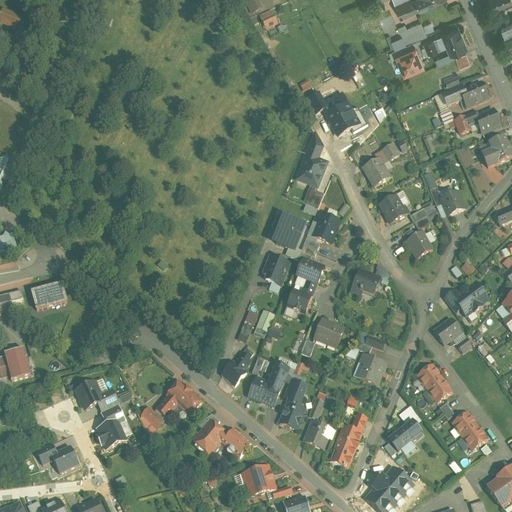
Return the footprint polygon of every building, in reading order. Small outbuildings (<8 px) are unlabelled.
[(389,0),(385,2),(389,10),(367,18),(372,31),(383,27),(394,23),(402,20),(394,0),(389,0)] [(411,0),(397,6),(402,18),(403,17),(402,16),(440,0),(411,0)] [(511,0),(489,0),(494,11),(511,3),(511,0)] [(254,2),(249,5),(253,14),(259,11),(254,2)] [(31,23),(4,12),(0,21),(0,26),(17,33),(15,38),(25,42),(29,33),(27,32),(31,23)] [(267,32),(280,27),(273,12),(260,17),(267,32)] [(421,23),(401,32),(406,46),(427,37),(421,23)] [(459,29),(443,36),(451,55),(467,49),(459,29)] [(429,42),(425,44),(425,46),(429,55),(438,51),(433,40),(429,42)] [(415,48),(397,56),(404,74),(423,66),(415,48)] [(436,59),(450,54),(448,48),(433,54),(436,59)] [(456,59),(461,69),(471,65),(467,54),(456,59)] [(445,80),(448,90),(462,86),(459,76),(445,80)] [(341,77),(334,80),(337,87),(344,83),(341,77)] [(302,89),(305,93),(314,86),(312,82),(302,89)] [(464,93),(463,93),(466,101),(463,102),(463,103),(467,111),(489,102),(482,85),(464,93)] [(48,91),(39,87),(34,97),(43,101),(48,91)] [(462,88),(442,96),(448,109),(463,103),(463,102),(466,101),(463,93),(464,93),(462,88)] [(348,106),(327,118),(339,139),(355,130),(356,129),(354,126),(349,117),(353,115),(348,106)] [(379,123),(388,120),(385,111),(376,114),(379,123)] [(479,118),(476,120),(467,123),(470,129),(478,126),(483,137),(501,130),(493,112),(479,118)] [(477,113),(465,119),(467,123),(476,120),(479,118),(477,113)] [(465,119),(455,123),(457,128),(461,137),(471,133),(470,129),(467,123),(465,119)] [(364,120),(354,126),(356,129),(355,130),(356,132),(363,144),(372,134),(364,120)] [(455,123),(448,126),(451,131),(457,128),(455,123)] [(511,156),(505,139),(490,145),(493,153),(498,166),(511,160),(511,156)] [(392,147),(383,152),(390,164),(399,158),(392,147)] [(460,153),(467,170),(475,166),(468,149),(460,153)] [(493,153),(483,157),(488,170),(498,166),(493,153)] [(0,196),(3,189),(1,184),(9,162),(7,158),(0,161),(0,196)] [(327,166),(308,158),(298,182),(317,190),(327,166)] [(379,161),(365,170),(371,181),(370,182),(374,190),(391,181),(379,161)] [(437,190),(430,193),(437,210),(443,207),(441,202),(442,201),(437,190)] [(317,194),(315,195),(309,208),(318,212),(324,197),(317,194)] [(442,201),(441,202),(443,207),(448,219),(465,212),(458,195),(442,201)] [(395,198),(380,207),(387,218),(386,219),(391,227),(410,216),(405,208),(402,209),(395,198)] [(300,205),(287,200),(282,212),(295,217),(300,205)] [(424,211),(410,219),(414,226),(428,218),(424,211)] [(511,211),(496,218),(500,228),(511,223),(511,211)] [(286,217),(279,214),(272,231),(279,234),(285,219),(286,217)] [(341,224),(323,217),(314,240),(331,247),(336,233),(337,234),(341,224)] [(428,218),(414,226),(419,234),(433,226),(428,218)] [(305,227),(285,219),(279,234),(275,245),(294,253),(305,227)] [(0,239),(0,256),(17,251),(13,236),(10,237),(6,235),(3,239),(0,239)] [(422,235),(407,244),(412,252),(418,262),(433,253),(429,245),(428,245),(422,235)] [(317,254),(304,248),(301,255),(312,260),(315,261),(317,254)] [(312,260),(301,255),(299,261),(304,264),(304,262),(310,265),(312,260)] [(269,258),(263,275),(268,277),(275,261),(269,258)] [(290,267),(275,261),(268,277),(266,283),(281,289),(290,267)] [(310,265),(304,262),(304,264),(297,279),(298,280),(307,283),(302,295),(313,299),(318,288),(325,270),(310,265)] [(469,278),(476,271),(468,264),(462,271),(469,278)] [(511,269),(503,279),(511,286),(511,269)] [(381,282),(360,274),(352,294),(361,298),(363,293),(374,298),(381,282)] [(307,283),(298,280),(295,287),(296,288),(295,292),(302,295),(307,283)] [(64,285),(32,294),(37,314),(69,306),(64,285)] [(476,286),(468,292),(467,290),(460,295),(461,297),(459,299),(466,308),(461,312),(466,318),(474,313),(475,315),(482,309),(481,308),(488,302),(476,286)] [(295,292),(294,292),(287,310),(306,318),(313,299),(302,295),(295,292)] [(22,293),(0,298),(0,316),(26,310),(22,293)] [(455,294),(445,302),(455,316),(461,312),(466,308),(459,299),(455,294)] [(265,314),(258,330),(267,334),(274,318),(265,314)] [(452,322),(434,335),(444,348),(462,335),(452,322)] [(331,326),(322,323),(315,340),(328,345),(328,347),(337,351),(344,332),(331,326)] [(252,331),(245,328),(239,342),(246,345),(252,331)] [(281,333),(272,329),(269,337),(278,340),(281,333)] [(386,345),(369,338),(366,347),(383,353),(386,345)] [(466,342),(457,349),(463,356),(472,349),(466,342)] [(307,343),(301,357),(310,360),(316,346),(307,343)] [(484,358),(492,352),(487,344),(479,350),(484,358)] [(372,350),(359,345),(353,351),(369,357),(372,350)] [(254,356),(247,350),(243,355),(250,361),(254,356)] [(0,381),(11,379),(12,382),(12,384),(31,379),(31,377),(30,377),(28,369),(30,369),(28,361),(26,361),(24,353),(25,353),(24,351),(5,357),(5,358),(6,358),(6,359),(0,361),(0,381)] [(357,361),(359,353),(352,351),(350,359),(357,361)] [(243,355),(235,365),(233,364),(222,378),(235,390),(247,376),(244,373),(252,362),(250,361),(243,355)] [(386,367),(365,358),(361,367),(366,369),(361,383),(377,389),(386,367)] [(258,361),(252,376),(259,379),(265,364),(258,361)] [(292,365),(280,361),(277,367),(289,372),(292,365)] [(289,372),(277,367),(270,386),(282,391),(284,385),(289,387),(291,384),(295,374),(289,372)] [(443,382),(433,368),(418,379),(428,393),(443,382)] [(270,386),(257,381),(250,400),(274,409),(282,391),(270,386)] [(452,395),(443,382),(428,393),(438,405),(452,395)] [(96,383),(74,393),(83,413),(98,407),(103,404),(102,401),(103,400),(96,383)] [(290,403),(300,407),(307,390),(291,384),(289,387),(284,400),(290,403)] [(203,404),(180,385),(168,398),(168,399),(157,412),(167,421),(179,408),(191,418),(203,404)] [(103,400),(102,401),(103,404),(98,407),(102,415),(118,408),(119,408),(114,395),(103,400)] [(358,410),(360,403),(351,399),(349,406),(358,410)] [(299,410),(300,407),(290,403),(280,427),(297,433),(305,413),(299,410)] [(322,410),(314,407),(309,420),(316,423),(322,410)] [(447,407),(440,411),(444,417),(451,412),(447,407)] [(101,416),(106,427),(116,422),(118,427),(125,423),(118,408),(102,415),(101,416)] [(398,417),(406,428),(411,424),(415,429),(422,423),(410,408),(398,417)] [(165,424),(149,410),(142,418),(158,432),(165,424)] [(451,412),(444,417),(448,423),(455,418),(451,412)] [(468,415),(452,426),(462,441),(478,429),(468,415)] [(368,422),(357,417),(352,430),(362,434),(368,422)] [(212,418),(198,428),(204,432),(208,428),(209,428),(212,425),(217,429),(220,425),(212,418)] [(116,422),(96,432),(98,437),(96,438),(102,450),(104,449),(106,454),(126,444),(118,427),(116,422)] [(415,429),(411,424),(406,428),(386,443),(396,456),(421,437),(415,429)] [(217,429),(212,425),(209,428),(208,428),(204,432),(194,444),(210,457),(221,444),(223,446),(229,439),(217,429)] [(328,431),(314,425),(305,446),(323,453),(327,441),(324,440),(328,431)] [(478,429),(462,441),(471,454),(488,443),(478,429)] [(362,437),(344,430),(335,453),(339,455),(334,466),(345,470),(345,471),(348,473),(350,469),(349,469),(352,460),(362,437)] [(252,448),(234,433),(229,439),(223,446),(229,451),(235,456),(240,461),(252,448)] [(51,458),(56,456),(52,447),(36,454),(43,468),(54,463),(51,458)] [(388,447),(384,450),(391,459),(395,456),(388,447)] [(54,463),(60,476),(79,468),(71,449),(56,456),(51,458),(54,463)] [(267,470),(242,478),(245,488),(247,487),(251,500),(268,494),(274,497),(273,495),(277,494),(273,483),(274,483),(273,482),(270,483),(269,479),(271,478),(271,477),(269,477),(267,470)] [(511,470),(497,481),(498,483),(488,491),(502,511),(511,505),(511,506),(511,470)] [(404,483),(396,476),(386,487),(395,494),(404,483)] [(382,495),(374,488),(363,500),(376,511),(393,511),(397,508),(389,501),(395,494),(386,487),(384,490),(385,491),(382,495)] [(292,497),(290,490),(277,494),(273,495),(274,497),(275,503),(292,497)] [(309,511),(305,499),(283,506),(284,511),(309,511)] [(42,511),(40,511),(64,511),(60,502),(42,511)] [(100,511),(96,503),(78,511),(100,511)] [(485,511),(482,503),(470,507),(472,511),(485,511)]
